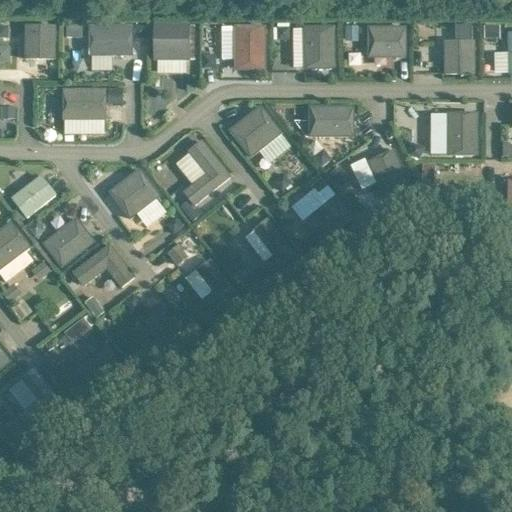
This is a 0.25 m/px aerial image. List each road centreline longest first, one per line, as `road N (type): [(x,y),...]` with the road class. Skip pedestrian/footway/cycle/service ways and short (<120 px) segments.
road 1 (unknown): [(0,154),(129,152),(162,140),(224,93),(511,90)]
road 2 (unclassified): [(181,511),(0,469)]
